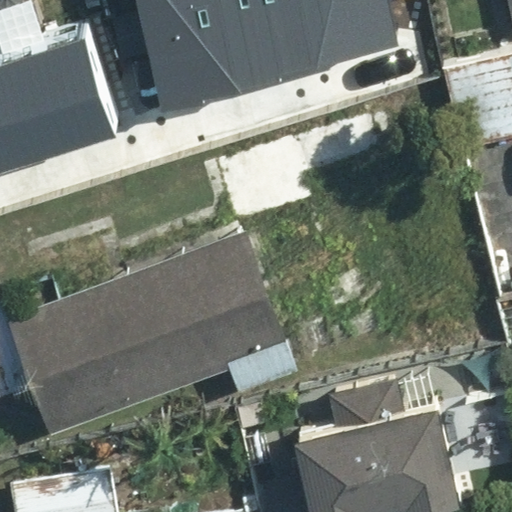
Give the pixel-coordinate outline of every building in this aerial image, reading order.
[(0,173),(121,134),(85,22),(43,35),(32,0),(30,0),(0,9),(0,39),(5,56),(0,57),(0,173)] [(141,0),(166,101),(395,45),(384,0),(141,0)] [(511,47),(467,58),(485,136),(511,129),(511,47)] [(255,212),(270,251),(301,239),(287,202),(326,187),(301,123),(213,158),(237,219),(255,212)] [(296,325),(256,217),(21,303),(61,411),(296,325)] [(319,460),(271,470),(280,511),(384,511),(382,501),(477,480),(456,382),(411,391),(404,362),(341,376),(347,406),(309,414),(319,460)] [(127,453),(22,468),(28,511),(256,511),(253,490),(135,507),(127,453)]
